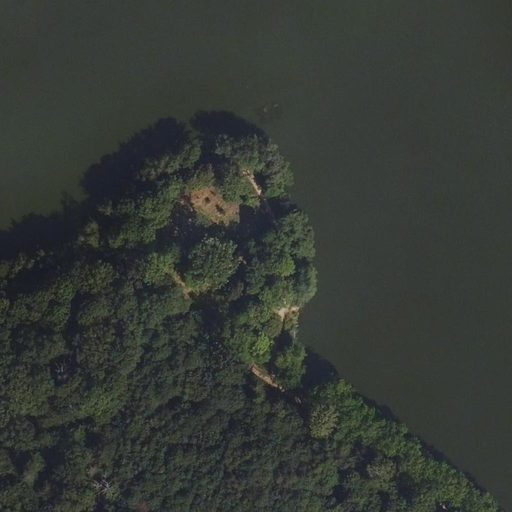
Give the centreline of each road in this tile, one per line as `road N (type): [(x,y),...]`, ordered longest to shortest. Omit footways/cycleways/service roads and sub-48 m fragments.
road 1 (track): [(0,293),(40,287),(189,315),(446,511)]
road 2 (track): [(40,287),(83,266),(154,189),(194,171),(230,176),(267,198),(281,263),(274,381)]
